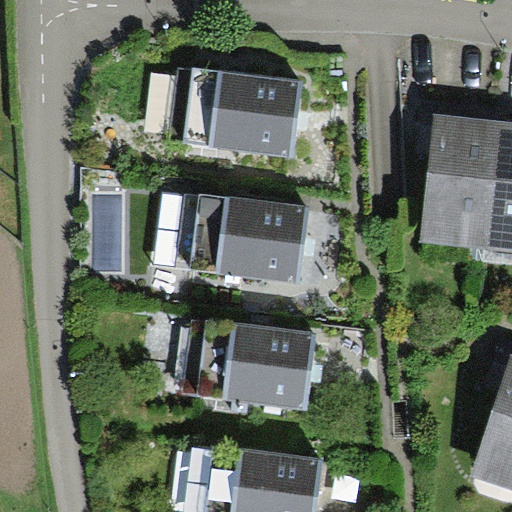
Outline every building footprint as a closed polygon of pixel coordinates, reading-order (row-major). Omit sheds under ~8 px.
[(303,163),(310,84),(197,75),(190,154),(303,163)] [(511,134),(471,128),(440,124),(422,246),(511,259),(511,134)] [(308,285),(315,210),(198,200),(192,276),(308,285)] [(315,412),(322,335),(204,325),(197,402),(315,412)] [(511,497),(511,373),(474,485),(511,497)] [(323,511),(328,460),(207,450),(201,511),(323,511)]
